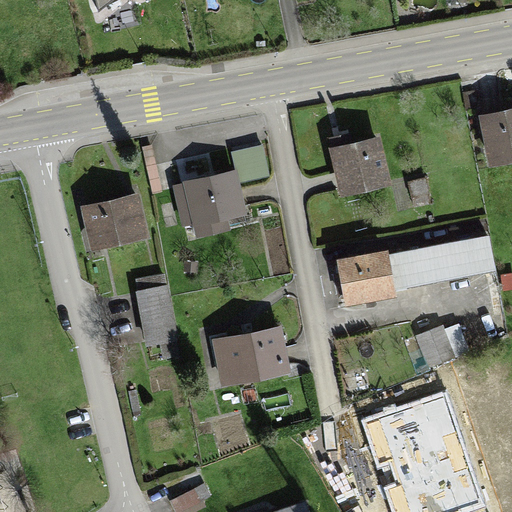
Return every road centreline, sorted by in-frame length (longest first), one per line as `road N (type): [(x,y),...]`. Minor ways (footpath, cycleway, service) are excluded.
road 1 (residential): [(29,127),(127,511)]
road 2 (residential): [(274,79),(288,191),(336,423)]
road 3 (primary): [(274,79),(29,127)]
road 4 (primary): [(511,37),(274,79)]
